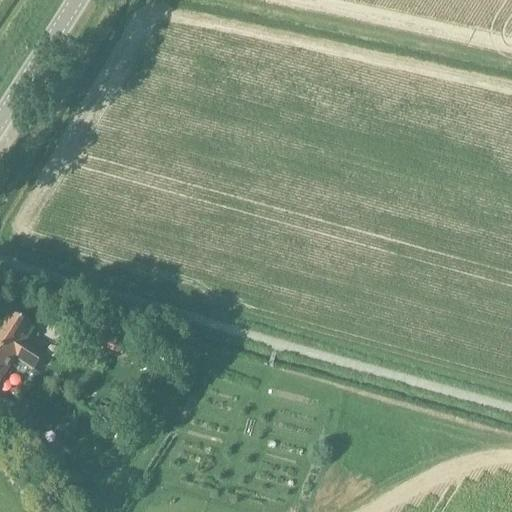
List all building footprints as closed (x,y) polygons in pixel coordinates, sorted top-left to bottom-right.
[(0,330),(0,352),(13,361),(31,332),(9,317),(0,330)] [(84,343),(88,331),(64,323),(60,335),(84,343)] [(89,342),(115,343),(116,329),(90,328),(89,342)] [(0,380),(13,361),(0,352),(0,380)] [(16,439),(27,431),(11,412),(0,421),(16,439)]
